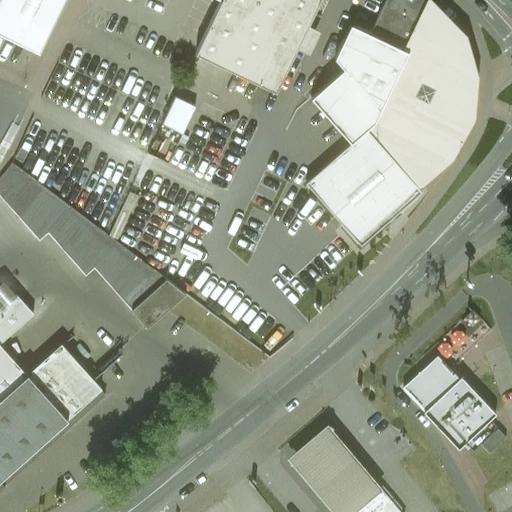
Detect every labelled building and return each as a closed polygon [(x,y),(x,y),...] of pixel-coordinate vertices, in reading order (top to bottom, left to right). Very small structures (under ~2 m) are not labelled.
[(65,0),(0,0),(0,34),(39,54),(65,0)] [(320,0),(221,0),(196,53),(276,92),(320,0)] [(386,0),(370,34),(407,52),(431,2),(432,0),(386,0)] [(431,2),(407,52),(408,52),(381,110),(370,133),(416,185),(448,156),(469,117),(461,83),(464,82),(463,72),(460,73),(461,37),(431,6),(432,3),(431,2)] [(407,52),(370,34),(357,27),(350,43),(343,40),(335,58),(381,110),(408,52),(407,52)] [(195,106),(175,96),(162,124),(182,133),(195,106)] [(170,282),(12,162),(0,177),(0,195),(40,241),(49,233),(86,276),(95,269),(133,311),(170,282)] [(153,226),(170,234),(177,220),(159,212),(153,226)] [(170,282),(133,311),(149,329),(189,296),(170,282)] [(0,340),(33,312),(17,295),(0,310),(0,340)] [(0,489),(105,395),(100,390),(101,389),(61,344),(27,374),(0,343),(0,489)] [(435,356),(403,386),(425,410),(424,411),(426,414),(425,415),(429,419),(430,418),(458,448),(496,413),(461,376),(457,380),(435,356)] [(333,511),(347,511),(379,486),(325,421),(286,454),(333,511)] [(498,429),(481,444),(489,453),(506,437),(498,429)] [(400,511),(379,486),(347,511),(400,511)]
